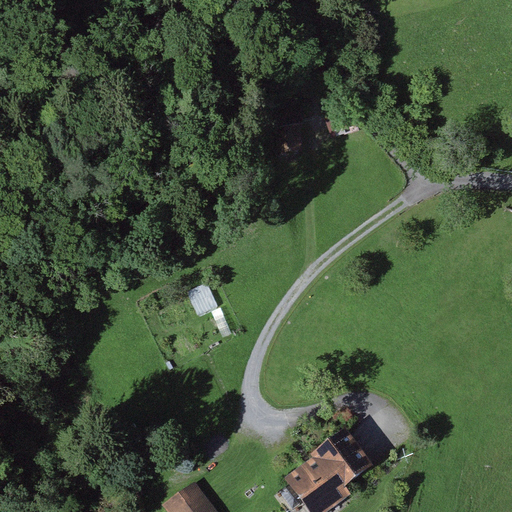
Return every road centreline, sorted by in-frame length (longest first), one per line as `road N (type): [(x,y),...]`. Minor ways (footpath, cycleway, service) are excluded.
road 1 (track): [(433,183),(336,249),(281,310),(251,375),(258,414),(282,419),(362,404),(381,412),(396,433)]
road 2 (track): [(0,66),(208,11),(314,17),(315,0)]
road 3 (unclassified): [(511,184),(433,183),(407,165),(342,89),(314,17)]
